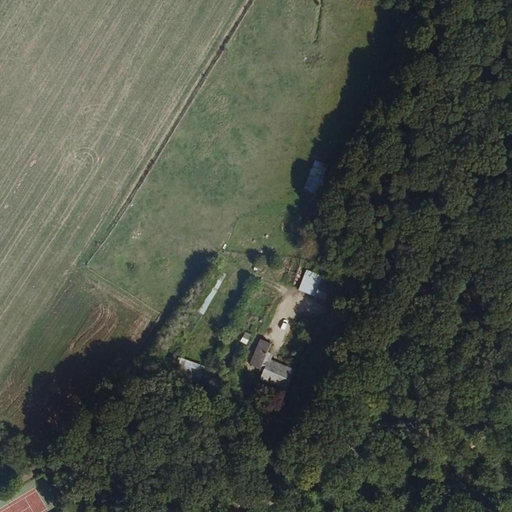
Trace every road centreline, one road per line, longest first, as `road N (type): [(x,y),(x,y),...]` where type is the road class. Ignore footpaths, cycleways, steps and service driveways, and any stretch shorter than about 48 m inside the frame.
road 1 (track): [(401,351),(492,0)]
road 2 (track): [(254,511),(309,486),(377,418),(401,351)]
road 3 (track): [(425,362),(432,487)]
